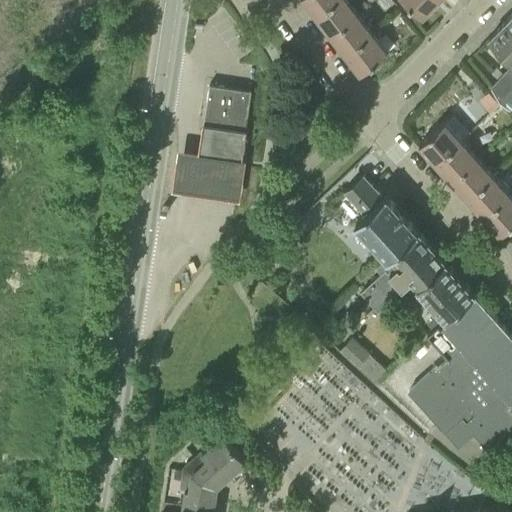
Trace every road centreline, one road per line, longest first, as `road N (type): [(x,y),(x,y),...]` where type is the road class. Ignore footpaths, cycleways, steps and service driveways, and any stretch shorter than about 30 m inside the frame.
road 1 (tertiary): [(99,511),(178,0)]
road 2 (residential): [(511,290),(370,117)]
road 3 (residential): [(370,117),(486,0)]
road 4 (residential): [(370,117),(275,0)]
